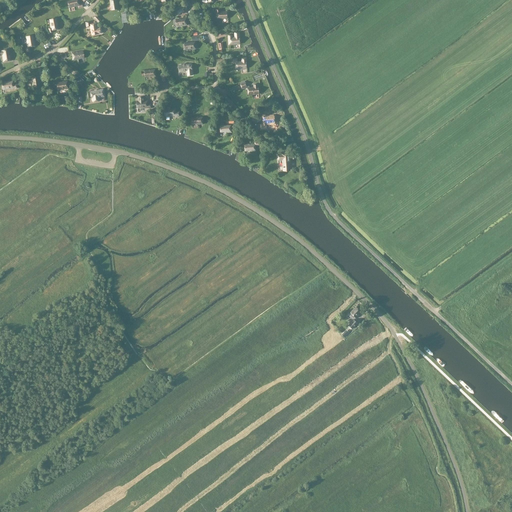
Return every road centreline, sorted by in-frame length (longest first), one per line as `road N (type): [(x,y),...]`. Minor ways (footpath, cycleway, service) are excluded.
road 1 (unclassified): [(511,385),(326,207),(246,0)]
road 2 (tertiary): [(0,137),(115,151),(181,172),(268,218),(328,266)]
road 3 (tertiary): [(467,511),(435,417),(393,333),(328,266)]
road 4 (track): [(511,442),(394,335)]
